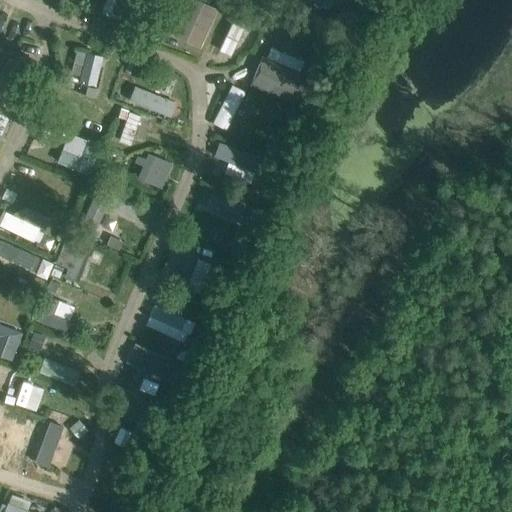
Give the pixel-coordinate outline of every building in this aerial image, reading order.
[(117,0),(111,14),(140,26),(150,0),(117,0)] [(188,0),(173,34),(201,47),(218,11),(193,0),(188,0)] [(271,13),(259,7),(254,17),(267,23),(271,13)] [(329,28),(334,16),(321,11),(316,23),(329,28)] [(235,19),(223,49),(234,53),(246,23),(235,19)] [(70,80),(98,85),(104,55),(76,49),(70,80)] [(2,78),(20,82),(24,60),(6,57),(2,78)] [(260,63),(252,84),(292,100),(303,74),(286,67),(262,57),(260,63)] [(233,84),(213,122),(228,129),(247,91),(233,84)] [(141,102),(173,114),(178,100),(146,88),(141,102)] [(268,103),(273,120),(281,117),(276,101),(268,103)] [(132,143),(142,114),(127,109),(117,138),(132,143)] [(35,133),(50,140),(55,128),(41,121),(35,133)] [(284,132),(268,126),(263,140),(280,146),(284,132)] [(91,173),(102,142),(70,130),(59,161),(91,173)] [(261,177),(268,157),(218,140),(211,160),(261,177)] [(148,155),(138,176),(162,187),(172,166),(148,155)] [(206,189),(200,204),(244,223),(250,208),(206,189)] [(4,208),(0,216),(0,223),(40,242),(52,217),(23,204),(18,214),(4,208)] [(0,253),(34,269),(40,256),(0,237),(0,253)] [(160,275),(201,292),(214,262),(173,244),(160,275)] [(42,257),(35,272),(46,277),(53,262),(42,257)] [(64,268),(57,265),(51,275),(59,279),(64,268)] [(44,281),(32,276),(28,287),(39,292),(44,281)] [(47,288),(55,292),(59,283),(51,279),(47,288)] [(49,294),(39,319),(67,330),(77,306),(49,294)] [(147,327),(189,339),(195,318),(154,305),(147,327)] [(0,353),(13,359),(24,332),(0,321),(0,353)] [(33,328),(25,348),(37,353),(45,332),(33,328)] [(127,364),(156,372),(150,392),(162,395),(174,356),(133,344),(127,364)] [(188,362),(193,350),(191,350),(188,350),(186,350),(184,350),(182,351),(180,352),(178,354),(177,355),(176,357),(188,362)] [(42,371),(76,385),(82,370),(48,356),(42,371)] [(0,365),(0,386),(7,389),(14,370),(0,365)] [(139,422),(150,400),(134,392),(123,414),(139,422)] [(20,446),(27,423),(3,416),(6,406),(0,403),(0,466),(0,467),(7,442),(20,446)] [(51,467),(66,424),(50,419),(36,462),(51,467)] [(78,419),(72,425),(82,435),(88,430),(78,419)] [(118,426),(114,445),(126,447),(130,428),(118,426)] [(58,446),(54,462),(66,465),(70,449),(58,446)] [(0,511),(36,511),(4,500),(0,510),(0,511)]
